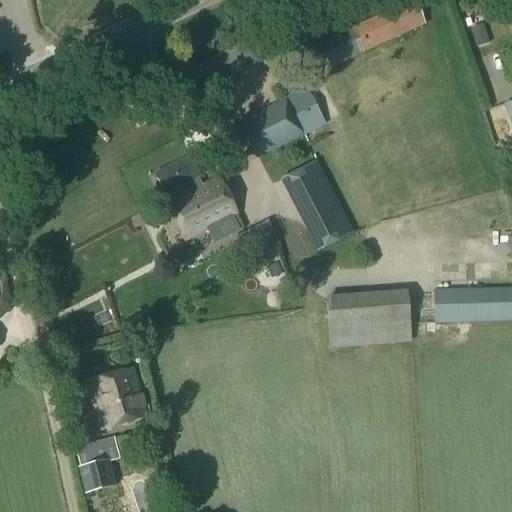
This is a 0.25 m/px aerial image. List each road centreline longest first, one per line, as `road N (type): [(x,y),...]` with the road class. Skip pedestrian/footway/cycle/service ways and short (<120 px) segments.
road 1 (unclassified): [(0,95),(191,0)]
road 2 (unclassified): [(40,378),(0,234)]
road 3 (track): [(69,511),(40,378)]
